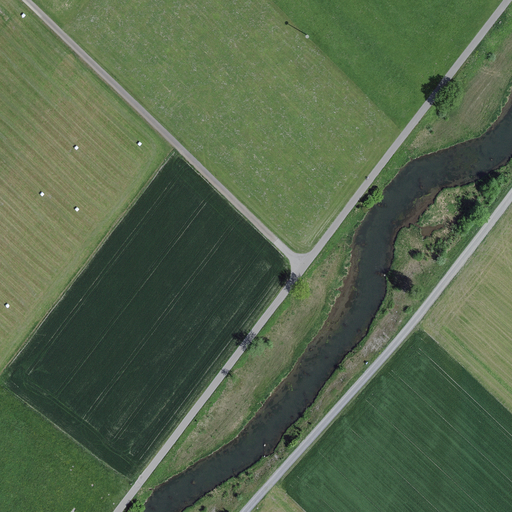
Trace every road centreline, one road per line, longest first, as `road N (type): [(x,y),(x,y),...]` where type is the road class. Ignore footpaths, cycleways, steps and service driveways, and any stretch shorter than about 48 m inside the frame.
road 1 (unclassified): [(117,511),(508,0)]
road 2 (track): [(511,194),(429,303),(247,511)]
road 3 (track): [(302,267),(25,0)]
